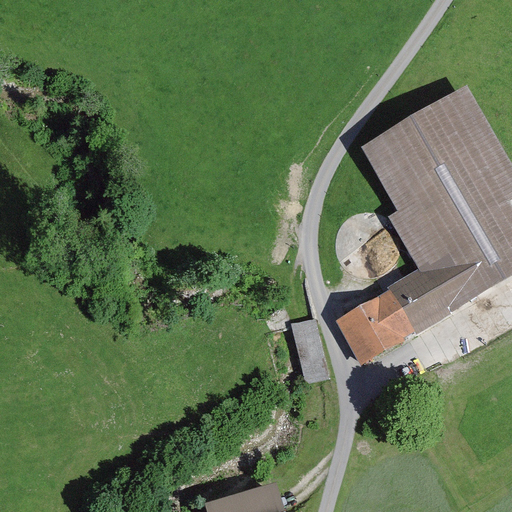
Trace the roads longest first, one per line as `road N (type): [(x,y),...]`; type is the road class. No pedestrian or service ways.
road 1 (residential): [(444,0),(341,146),(319,195),(316,283),(347,398),(328,511)]
road 2 (track): [(347,398),(511,314)]
